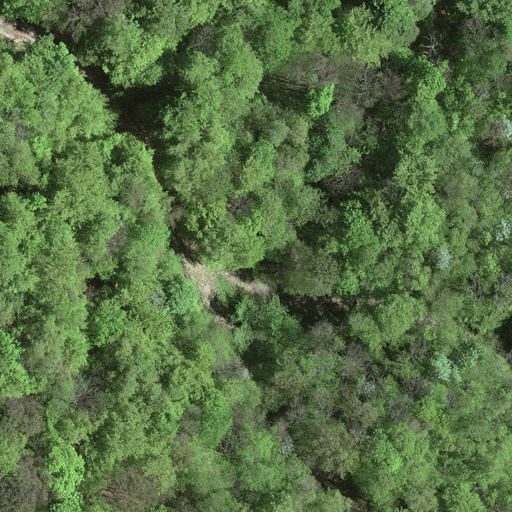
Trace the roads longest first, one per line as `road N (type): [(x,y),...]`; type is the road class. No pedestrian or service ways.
road 1 (track): [(0,21),(59,55),(115,110),(175,224),(193,226),(235,275),(275,295),(388,306),(464,329),(511,358)]
road 2 (track): [(356,511),(260,409),(171,254),(175,224)]
